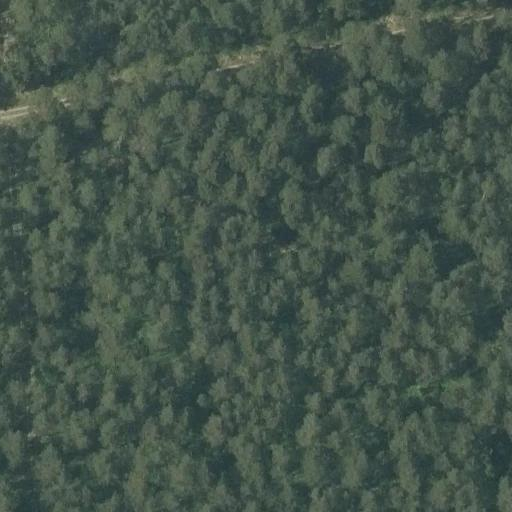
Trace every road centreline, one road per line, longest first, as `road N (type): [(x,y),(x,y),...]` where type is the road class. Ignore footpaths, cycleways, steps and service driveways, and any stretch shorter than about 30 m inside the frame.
road 1 (track): [(511,359),(7,115),(41,511)]
road 2 (track): [(0,116),(511,5)]
